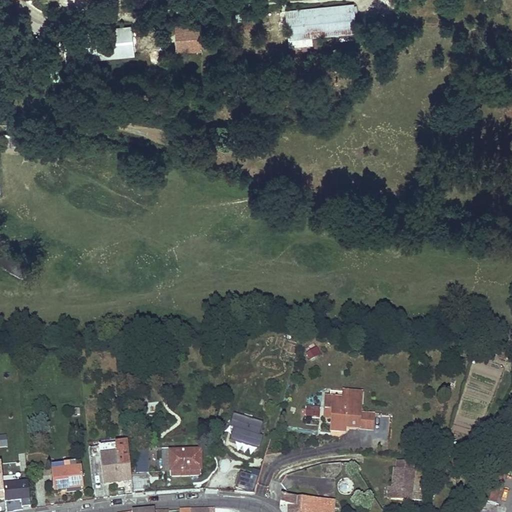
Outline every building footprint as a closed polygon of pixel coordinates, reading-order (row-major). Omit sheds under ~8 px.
[(336,34),(356,32),(353,5),(286,12),(289,39),(336,34)] [(200,25),(176,25),(176,51),(200,50),(200,25)] [(67,62),(75,61),(134,54),(131,27),(64,34),(67,62)] [(357,39),(356,32),(336,34),(337,41),(357,39)] [(76,70),(75,61),(67,62),(68,71),(76,70)] [(29,145),(30,134),(4,134),(4,147),(21,147),(21,145),(29,145)] [(310,359),(319,354),(316,348),(307,354),(310,359)] [(135,382),(131,353),(125,354),(129,383),(135,382)] [(342,400),(343,392),(331,391),(330,399),(342,400)] [(360,414),(362,394),(343,392),(342,400),(330,399),(325,399),(324,410),(333,410),(332,418),(331,431),(340,432),(340,428),(344,428),(359,429),(360,414)] [(332,418),(333,410),(324,410),(324,417),(332,418)] [(262,421),(234,413),(231,426),(234,427),(230,438),(258,446),(261,434),(258,433),(262,421)] [(373,431),(374,416),(360,414),(359,429),(373,431)] [(128,454),(127,444),(98,448),(99,457),(128,454)] [(460,458),(463,448),(457,446),(454,456),(460,458)] [(149,472),(148,448),(136,448),(136,473),(149,472)] [(201,471),(200,452),(181,453),(171,453),(170,453),(170,471),(170,472),(172,472),(199,471),(201,471)] [(132,481),(128,454),(99,457),(103,485),(132,481)] [(496,503),(508,459),(502,457),(489,501),(496,503)] [(411,501),(414,471),(412,471),(413,464),(397,462),(396,469),(394,469),(393,475),(395,475),(395,478),(393,478),(392,487),(391,499),(411,501)] [(83,488),(81,469),(52,472),(54,491),(83,488)] [(252,492),(257,476),(240,472),(236,488),(252,492)] [(133,489),(148,489),(149,476),(133,475),(133,489)] [(3,480),(5,499),(5,502),(21,500),(22,507),(30,506),(27,478),(3,480)] [(325,511),(327,501),(297,499),(281,497),(280,506),(289,507),(288,511),(325,511)] [(333,511),(334,502),(327,501),(325,511),(333,511)]
